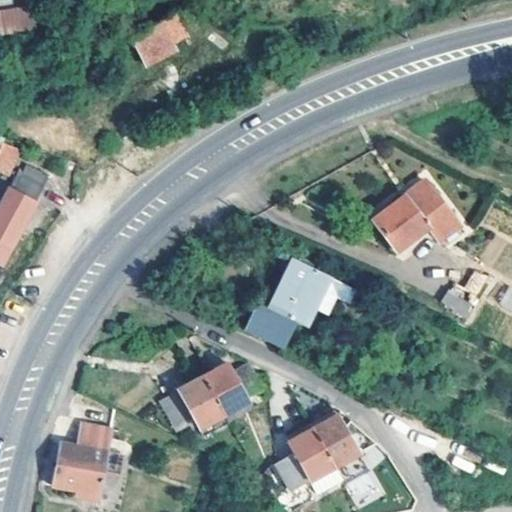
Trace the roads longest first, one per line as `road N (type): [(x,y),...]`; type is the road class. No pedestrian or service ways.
road 1 (secondary): [(93,268),(152,206),(280,120),(433,61),(511,45)]
road 2 (residential): [(436,511),(404,453),(354,404),(93,268)]
road 3 (unknown): [(223,153),(278,207),(442,283)]
road 4 (secondary): [(0,487),(27,391),(93,268)]
